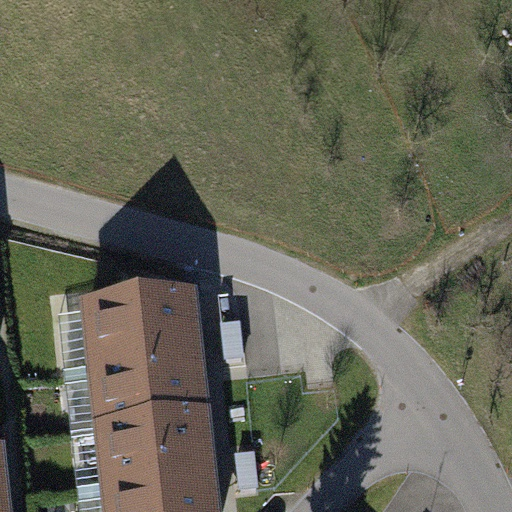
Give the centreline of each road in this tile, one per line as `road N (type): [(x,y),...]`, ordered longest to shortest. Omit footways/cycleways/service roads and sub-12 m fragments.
road 1 (residential): [(456,426),(387,339),(312,288),(0,202)]
road 2 (residential): [(456,426),(364,460),(319,511)]
